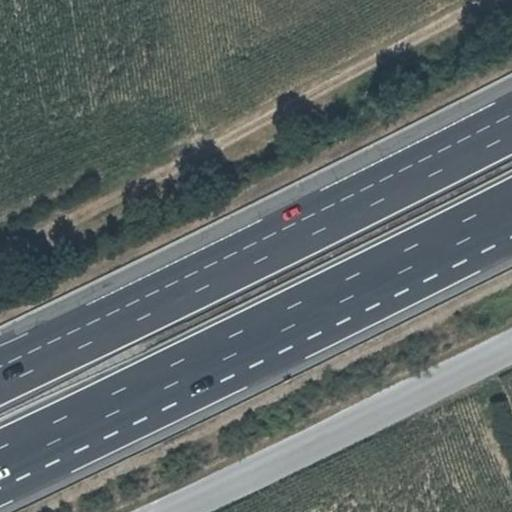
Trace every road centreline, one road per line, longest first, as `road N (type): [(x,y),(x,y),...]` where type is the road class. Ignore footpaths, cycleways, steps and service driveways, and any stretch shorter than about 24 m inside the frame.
road 1 (motorway): [(0,453),(511,200)]
road 2 (motorway): [(511,121),(0,374)]
road 3 (track): [(488,0),(0,257)]
road 4 (unclassified): [(511,331),(152,511)]
